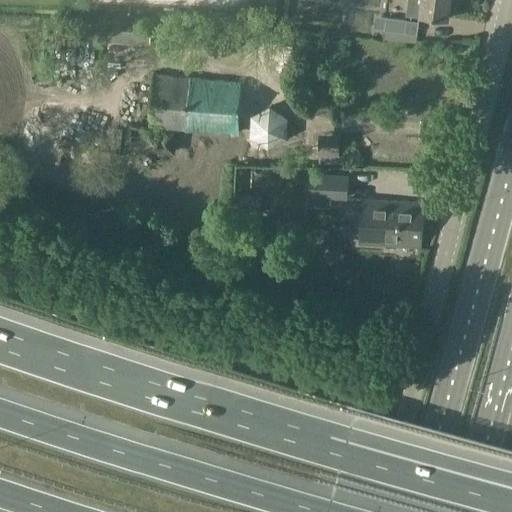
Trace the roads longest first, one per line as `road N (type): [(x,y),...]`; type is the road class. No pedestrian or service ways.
road 1 (motorway): [(511,502),(0,345)]
road 2 (residential): [(380,511),(508,0)]
road 3 (primary): [(511,134),(408,511)]
road 4 (motorway): [(316,511),(0,415)]
road 5 (primary): [(459,511),(511,321)]
